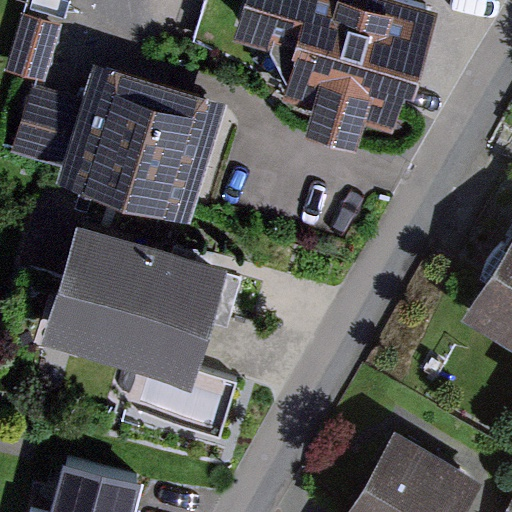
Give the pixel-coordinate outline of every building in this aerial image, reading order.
[(426,15),(376,0),(248,0),(237,38),(288,54),(274,103),(389,137),(426,15)] [(30,3),(12,62),(51,74),(69,15),(30,3)] [(213,109),(97,76),(67,182),(184,215),(213,109)] [(511,202),(443,321),(510,360),(481,410),(511,427),(511,202)] [(217,280),(82,240),(49,350),(184,390),(217,280)] [(442,511),(455,493),(369,441),(325,511),(442,511)] [(135,511),(143,485),(63,463),(49,511),(135,511)] [(511,511),(511,491),(499,511),(511,511)]
